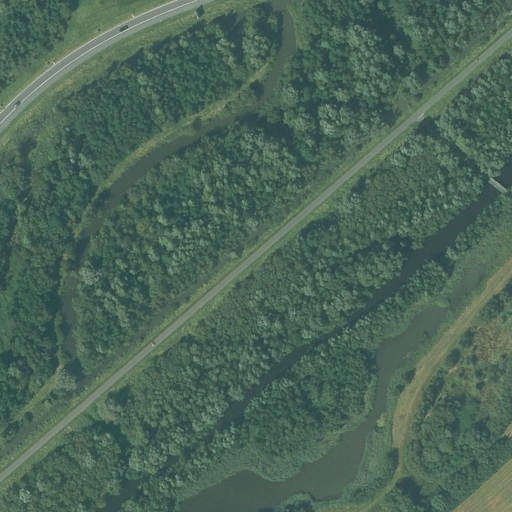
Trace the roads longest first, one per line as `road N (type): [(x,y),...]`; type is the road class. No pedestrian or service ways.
road 1 (track): [(511,279),(423,382),(392,473),(362,511)]
road 2 (motorway): [(0,119),(80,51),(187,0)]
